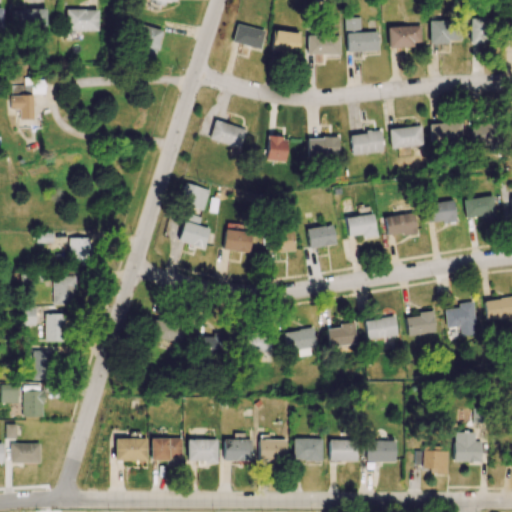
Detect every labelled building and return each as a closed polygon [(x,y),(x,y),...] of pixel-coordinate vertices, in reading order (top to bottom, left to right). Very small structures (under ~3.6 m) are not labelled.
[(44,9),(8,8),(8,26),(44,27),(44,9)] [(95,31),(96,9),(64,9),(64,31),(95,31)] [(344,52),(376,51),(375,32),(359,32),(359,17),(343,18),(344,52)] [(485,18),(468,18),(467,43),(484,43),(485,18)] [(427,42),(453,43),(454,21),(428,20),(427,42)] [(263,31),(235,24),(230,41),(258,49),(263,31)] [(420,46),(419,25),(386,26),(386,47),(420,46)] [(159,29),(139,26),(134,56),(153,60),(159,29)] [(270,51),(297,53),(298,33),(271,31),(270,51)] [(338,36),(306,35),(305,54),(338,54),(338,36)] [(43,94),(43,82),(26,82),(25,93),(43,94)] [(8,95),(9,109),(18,108),(18,119),(32,119),(31,95),(8,95)] [(238,148),(244,130),(213,120),(207,139),(238,148)] [(461,122),(428,123),(429,143),(462,142),(461,122)] [(469,125),(470,145),(492,144),(492,124),(469,125)] [(422,145),(420,125),(386,129),(389,149),(422,145)] [(379,131),(348,134),(350,155),(381,152),(379,131)] [(286,138),(266,136),(263,160),(283,162),(286,138)] [(305,138),(305,157),(337,156),(337,137),(305,138)] [(202,210),(208,190),(183,182),(177,202),(202,210)] [(494,217),(491,196),(461,200),(464,218),(478,216),(479,219),(494,217)] [(452,201),(425,204),(427,223),(454,221),(452,201)] [(415,232),(411,212),(382,217),(385,237),(415,232)] [(199,217),(183,213),(177,242),(203,248),(207,228),(197,226),(199,217)] [(345,236),(359,234),(360,237),(374,236),(371,214),(343,217),(345,236)] [(333,244),(330,225),(303,229),(307,248),(333,244)] [(221,250),(248,252),(250,232),(223,229),(221,250)] [(268,252),(292,251),(292,231),(267,231),(268,252)] [(88,264),(87,238),(66,238),(67,265),(88,264)] [(51,304),(72,304),(72,276),(51,276),(51,304)] [(511,315),(511,299),(511,296),(482,301),(485,320),(511,315)] [(459,336),(474,335),(471,302),(455,303),(456,308),(442,309),(444,327),(458,326),(459,336)] [(19,325),(34,326),(34,307),(19,307),(19,325)] [(403,317),(405,335),(433,333),(431,311),(416,312),(416,316),(403,317)] [(43,341),(63,341),(64,314),(43,314),(43,341)] [(364,339),(395,336),(393,317),(362,320),(364,339)] [(179,342),(181,322),(153,319),(151,339),(179,342)] [(326,346),(354,345),(353,322),(337,323),(338,328),(325,329),(326,346)] [(211,337),(197,337),(198,355),(229,354),(228,333),(211,333),(211,337)] [(242,352),(268,352),(268,334),(242,334),(242,352)] [(30,380),(48,380),(49,351),(31,351),(30,380)] [(0,402),(16,403),(15,383),(0,383),(0,402)] [(20,416),(41,417),(41,390),(21,390),(20,416)] [(14,424),(4,424),(4,438),(14,438),(14,424)] [(478,462),(479,441),(472,441),(472,432),(452,432),(451,461),(478,462)] [(144,438),(113,439),(114,461),(145,460),(144,438)] [(180,438),(149,438),(149,460),(180,459),(180,438)] [(290,460),(320,460),(320,439),(290,438),(290,460)] [(215,440),(185,439),(184,462),(215,462),(215,440)] [(249,440),(221,439),(221,461),(248,461),(249,440)] [(256,461),(284,460),(284,439),(256,439),(256,461)] [(326,439),(326,461),(354,461),(354,439),(326,439)] [(393,441),(363,440),(362,461),(393,462),(393,441)] [(9,463),(38,463),(37,443),(8,443),(9,463)] [(445,451),(412,450),(412,464),(419,465),(419,472),(445,472),(445,451)]
